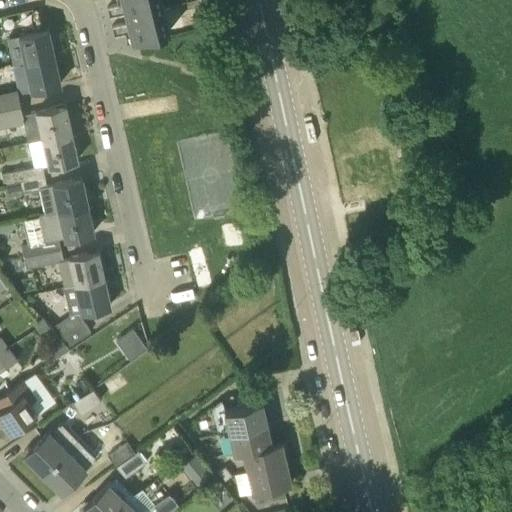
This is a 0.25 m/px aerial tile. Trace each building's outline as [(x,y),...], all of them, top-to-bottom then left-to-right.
[(115,0),(116,4),(106,7),(109,16),(123,12),(126,22),(111,26),(113,35),(125,32),(127,42),(169,32),(161,0),(115,0)] [(207,25),(204,12),(192,15),(195,28),(207,25)] [(11,65),(54,55),(48,28),(5,37),(11,65)] [(0,106),(19,103),(17,92),(20,92),(61,83),(54,55),(11,65),(16,88),(0,91),(0,106)] [(19,103),(0,106),(0,127),(24,123),(22,114),(19,103)] [(64,104),(34,111),(40,138),(70,131),(64,104)] [(70,131),(40,138),(40,139),(45,163),(47,163),(47,165),(77,159),(70,131)] [(0,174),(2,184),(43,175),(41,164),(0,173),(0,174)] [(44,213),(87,204),(81,177),(51,183),(51,185),(46,186),(43,175),(2,184),(2,186),(0,186),(0,196),(5,195),(39,189),(44,213)] [(22,255),(59,248),(57,238),(62,237),(63,238),(93,232),(87,204),(44,213),(44,214),(37,215),(43,241),(20,246),(22,255)] [(64,286),(66,285),(104,277),(98,249),(67,256),(68,259),(65,259),(62,260),(59,248),(22,255),(25,268),(58,261),(64,286)] [(213,281),(208,262),(195,265),(201,285),(213,281)] [(104,277),(66,285),(72,313),(54,325),(68,346),(89,331),(76,311),(110,304),(104,277)] [(33,323),(36,327),(45,320),(42,316),(33,323)] [(40,333),(49,326),(45,320),(36,327),(40,333)] [(133,327),(116,339),(130,359),(147,347),(133,327)] [(0,350),(8,345),(1,334),(0,335),(0,350)] [(57,357),(69,349),(61,336),(48,345),(57,357)] [(8,345),(0,350),(0,370),(18,359),(8,345)] [(0,427),(5,436),(37,415),(29,403),(36,399),(23,380),(0,394),(0,427)] [(80,413),(100,400),(92,388),(72,401),(80,413)] [(228,433),(267,424),(262,399),(223,407),(228,433)] [(78,436),(79,436),(68,425),(72,421),(69,418),(65,422),(63,421),(59,422),(53,428),(52,426),(49,429),(48,428),(23,454),(41,473),(78,436)] [(242,455),(281,445),(280,440),(271,442),(267,424),(228,433),(232,452),(241,450),(242,455)] [(78,436),(41,473),(60,491),(86,465),(85,465),(103,446),(100,443),(93,450),(79,436),(78,436)] [(115,466),(135,451),(127,440),(107,454),(115,466)] [(242,480),(287,469),(281,445),(242,455),(245,470),(235,472),(236,481),(242,480)] [(135,451),(115,466),(123,477),(146,461),(138,449),(135,451)] [(224,480),(231,473),(224,465),(217,471),(224,480)] [(199,486),(212,476),(206,469),(193,479),(199,486)] [(242,480),(236,481),(239,494),(251,491),(254,503),(285,496),(283,486),(290,484),(287,469),(242,480)] [(112,511),(126,499),(132,495),(116,479),(111,484),(108,482),(79,510),(81,511),(112,511)] [(147,511),(166,511),(177,503),(167,492),(154,502),(142,488),(132,495),(126,499),(112,511),(145,511),(146,511),(147,511)]
